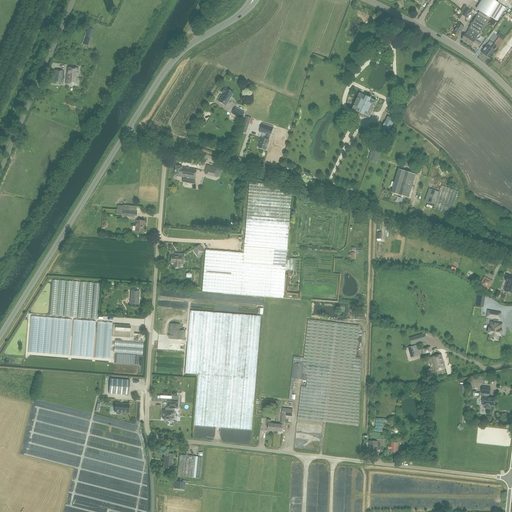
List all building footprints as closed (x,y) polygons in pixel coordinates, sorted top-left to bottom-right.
[(480,0),(483,2),(477,10),(479,12),(469,29),(465,35),(462,40),(472,46),(474,42),(479,45),(481,43),(475,39),(478,35),(479,35),(490,17),(497,5),(490,0),(480,0)] [(466,17),(470,10),(467,8),(462,15),(466,17)] [(349,24),(346,33),(358,36),(361,27),(349,24)] [(458,24),(452,33),(458,37),(464,28),(458,24)] [(87,46),(93,29),(89,28),(83,44),(87,46)] [(347,35),(343,52),(349,54),(354,36),(347,35)] [(487,57),(492,50),(494,51),(497,47),(493,44),(490,48),(487,46),(481,52),(487,57)] [(67,68),(66,83),(77,84),(78,69),(67,68)] [(63,83),(64,71),(53,70),(52,82),(63,83)] [(225,93),(221,99),(219,102),(225,105),(233,93),(225,88),(222,92),(225,93)] [(353,109),(369,117),(376,102),(360,95),(353,109)] [(241,119),(244,113),(236,107),(232,114),(239,118),(236,122),(238,123),(240,119),(241,119)] [(388,135),(395,120),(388,117),(385,122),(383,126),(381,132),(388,135)] [(246,133),(249,123),(244,122),(241,132),(246,133)] [(259,132),(266,134),(264,139),(261,138),(260,141),(258,148),(265,150),(269,140),(270,136),(273,128),(262,124),(259,132)] [(220,169),(206,165),(204,173),(218,177),(220,169)] [(175,176),(180,177),(183,177),(182,182),(194,184),(197,170),(181,167),(176,166),(175,176)] [(415,175),(399,170),(392,193),(408,198),(415,175)] [(265,184),(249,183),(244,253),(206,250),(202,291),(241,294),(283,298),(291,192),(280,191),(280,188),(264,187),(265,184)] [(422,194),(425,185),(419,183),(415,192),(422,194)] [(459,192),(441,186),(439,191),(434,204),(433,208),(451,215),(459,192)] [(428,202),(434,204),(439,191),(433,189),(428,202)] [(144,232),(145,221),(136,221),(136,231),(144,232)] [(202,256),(200,253),(203,251),(200,246),(195,250),(199,255),(197,256),(199,258),(202,256)] [(182,256),(172,256),(171,263),(175,263),(175,267),(181,268),(182,256)] [(479,285),(488,290),(493,281),(484,277),(479,285)] [(132,291),(131,304),(138,305),(140,292),(132,291)] [(190,311),(188,331),(188,340),(185,373),(197,374),(194,425),(251,430),(261,316),(190,311)] [(356,320),(365,321),(365,313),(363,313),(363,312),(356,311),(356,320)] [(494,341),(494,340),(498,340),(499,336),(502,335),(504,329),(502,328),(503,323),(498,322),(499,319),(501,313),(487,311),(486,317),(494,318),(493,324),(492,324),(491,329),(489,328),(488,334),(490,334),(489,339),(493,340),(493,341),(494,341)] [(30,314),(27,351),(47,353),(48,347),(54,345),(55,350),(55,348),(54,342),(54,339),(54,337),(54,336),(54,333),(51,333),(54,332),(54,330),(58,330),(59,328),(65,328),(60,330),(69,330),(70,319),(60,318),(60,317),(30,314)] [(92,357),(94,320),(73,319),(70,355),(92,357)] [(294,357),(289,399),(295,400),(295,395),(292,395),(294,379),(306,380),(307,380),(306,385),(301,385),(301,387),(298,419),(358,426),(361,358),(355,358),(359,326),(320,321),(308,320),(304,358),(294,357)] [(179,330),(180,331),(180,324),(170,324),(168,339),(178,340),(179,330)] [(412,337),(414,344),(426,340),(425,334),(412,337)] [(142,355),(142,342),(114,341),(113,345),(113,352),(112,358),(141,359),(141,355),(142,355)] [(420,355),(417,345),(408,347),(411,358),(420,355)] [(445,368),(441,355),(431,358),(435,371),(445,368)] [(415,362),(419,361),(419,368),(424,368),(423,360),(420,360),(420,358),(415,358),(415,362)] [(110,379),(109,394),(129,395),(130,380),(110,379)] [(484,397),(483,406),(485,406),(485,409),(490,409),(490,406),(494,406),(495,398),(488,397),(488,394),(490,394),(491,387),(483,387),(482,393),(485,393),(484,397)] [(178,402),(168,402),(167,408),(166,409),(165,411),(164,411),(162,412),(162,418),(165,418),(165,421),(174,421),(174,412),(173,411),(173,408),(178,409),(178,402)] [(121,412),(128,413),(129,404),(115,403),(114,412),(117,412),(117,414),(121,415),(121,412)] [(280,425),(275,425),(275,431),(281,432),(281,429),(284,429),(285,416),(292,416),(293,409),(282,408),(282,414),(281,414),(280,425)] [(266,427),(268,427),(268,430),(275,431),(275,425),(271,424),(271,420),(267,419),(266,427)] [(377,450),(380,450),(380,446),(383,446),(384,440),(381,439),(382,436),(379,436),(380,432),(382,432),(382,426),(375,426),(375,432),(371,431),(371,436),(377,436),(377,442),(370,441),(369,452),(377,452),(377,450)] [(398,453),(398,442),(391,442),(391,446),(388,445),(388,449),(391,450),(390,453),(398,453)] [(172,469),(173,455),(165,454),(163,468),(172,469)] [(179,455),(177,476),(200,478),(202,457),(179,455)] [(173,489),(185,490),(185,483),(174,481),(173,489)]
